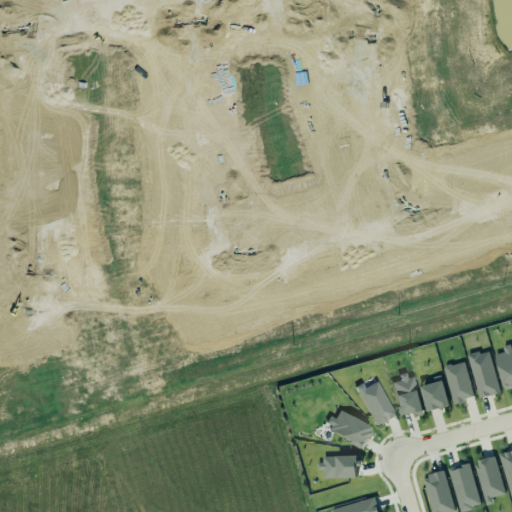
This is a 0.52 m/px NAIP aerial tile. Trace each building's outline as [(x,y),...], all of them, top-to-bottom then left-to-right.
[(509,343),(501,346),(502,352),(493,354),(503,390),(511,388),(511,389),(511,388),(511,348),(510,349),(509,343)] [(477,398),(499,393),(488,350),(467,355),(477,398)] [(472,399),(465,362),(444,366),(450,403),(472,399)] [(423,414),(410,371),(397,375),(399,381),(391,383),(401,416),(412,413),(413,417),(423,414)] [(419,383),(427,409),(448,402),(440,377),(419,383)] [(363,388),(361,384),(355,387),(374,426),(394,417),(377,381),(363,388)] [(338,409),(353,414),(369,425),(361,444),(340,433),(327,429),(330,425),(324,422),(328,415),(333,416),(338,409)] [(511,450),(503,453),(502,452),(497,454),(511,500),(511,499),(511,450)] [(357,456),(319,456),(319,479),(357,478),(357,456)] [(503,494),(494,456),(473,461),(484,505),(492,503),(491,497),(503,494)] [(459,511),(480,506),(468,463),(447,469),(459,511)] [(431,511),(421,477),(427,476),(426,472),(440,468),(452,510),(445,511),(431,511)] [(377,511),(373,497),(330,510),(331,511),(377,511)]
